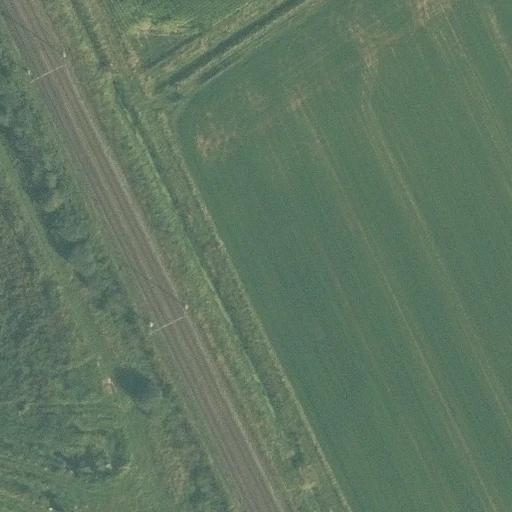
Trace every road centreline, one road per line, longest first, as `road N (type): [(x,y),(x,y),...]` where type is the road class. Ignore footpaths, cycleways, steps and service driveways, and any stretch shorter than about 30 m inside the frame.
road 1 (track): [(89,0),(339,511)]
road 2 (track): [(0,470),(165,511)]
